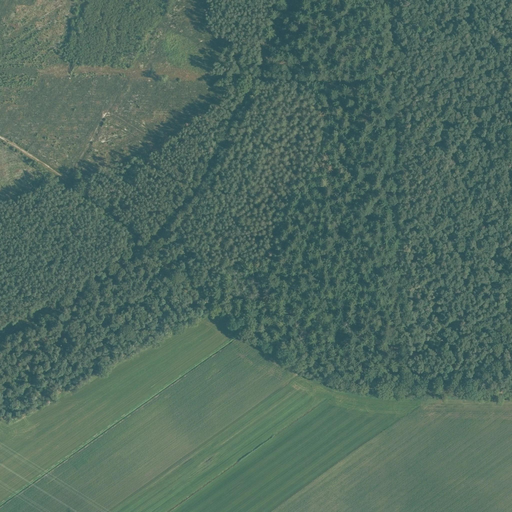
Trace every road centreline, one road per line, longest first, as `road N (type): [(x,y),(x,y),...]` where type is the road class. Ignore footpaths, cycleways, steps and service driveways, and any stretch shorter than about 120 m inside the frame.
road 1 (track): [(511,387),(390,388),(307,372),(197,292),(140,237)]
road 2 (track): [(140,237),(211,165),(288,0)]
